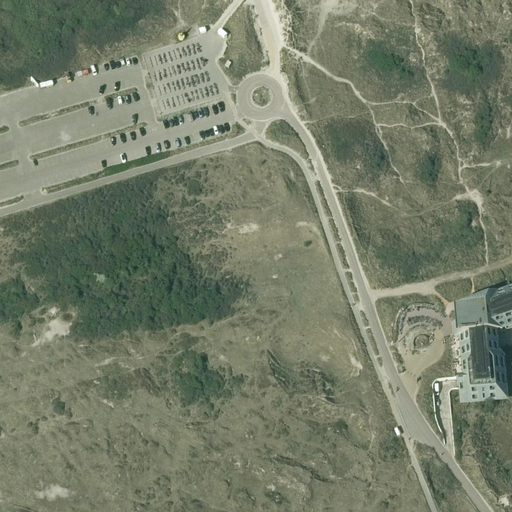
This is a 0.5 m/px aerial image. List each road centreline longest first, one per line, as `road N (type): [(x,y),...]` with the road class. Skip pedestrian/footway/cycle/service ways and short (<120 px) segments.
road 1 (unclassified): [(485,511),(403,399),(314,155),(276,107)]
road 2 (unclassified): [(0,213),(236,141),(254,134),(264,116)]
road 3 (track): [(361,292),(424,287),(511,257)]
